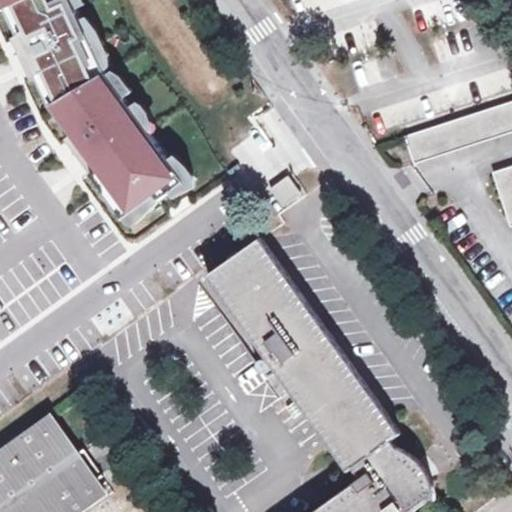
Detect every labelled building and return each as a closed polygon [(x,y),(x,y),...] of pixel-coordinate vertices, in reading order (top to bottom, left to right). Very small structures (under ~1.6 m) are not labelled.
[(0,0),(0,8),(3,16),(35,0),(0,0)] [(35,0),(3,16),(49,106),(100,73),(61,0),(35,0)] [(100,73),(49,106),(123,210),(168,175),(100,73)] [(511,102),(406,138),(415,164),(511,132),(511,102)] [(511,167),(495,173),(511,225),(511,167)] [(278,214),(302,196),(287,176),(263,194),(278,214)] [(401,434),(262,240),(261,239),(209,274),(350,470),(354,468),(361,478),(313,511),(412,511),(437,495),(429,473),(423,465),(411,453),(398,447),(393,439),(401,434)] [(94,482),(76,456),(49,419),(0,454),(0,511),(78,511),(103,494),(94,482)] [(84,450),(76,456),(94,482),(104,476),(84,450)]
